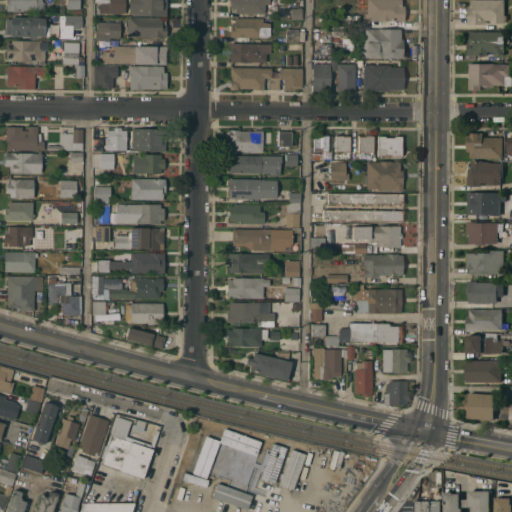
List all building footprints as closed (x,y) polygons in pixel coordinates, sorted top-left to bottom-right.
[(42,0),(42,1),(44,1),(44,9),(23,9),(23,10),(6,10),(6,0),(42,0)] [(80,0),(80,8),(66,8),(66,0),(80,0)] [(110,3),(109,0),(125,0),(125,13),(98,13),(99,3),(110,3)] [(166,0),(166,15),(133,15),(133,13),(128,13),(128,0),(166,0)] [(270,0),(270,4),(265,4),(265,13),(235,13),(235,7),(230,7),(230,0),(270,0)] [(401,0),(401,5),(404,5),(404,20),(392,20),(366,20),(366,18),(363,18),(363,13),(367,13),(367,0),(401,0)] [(505,0),(505,15),(506,15),(506,23),(491,23),(491,20),(486,20),(486,24),(468,24),(468,6),(471,6),(471,0),(505,0)] [(302,8),(302,17),(289,17),(289,8),(302,8)] [(82,15),(82,27),(79,27),(79,28),(72,28),(72,37),(60,37),(60,27),(59,27),(59,15),(82,15)] [(161,17),(166,17),(166,25),(166,37),(127,36),(127,30),(126,30),(126,24),(127,24),(127,16),(161,16),(161,17)] [(45,17),(45,18),(49,18),(49,35),(44,35),(44,36),(34,35),(34,38),(29,38),(29,35),(10,35),(10,34),(5,34),(5,18),(10,18),(10,17),(45,17)] [(262,17),(262,21),(266,21),(266,22),(270,22),(270,36),(267,36),(267,37),(230,36),(230,23),(234,23),(234,17),(262,17)] [(120,21),(120,37),(110,37),(110,40),(95,39),(95,30),(96,30),(96,21),(120,21)] [(349,28),(349,36),(313,35),(313,27),(349,28)] [(298,28),(298,42),(286,42),(286,28),(298,28)] [(401,28),(401,38),(403,38),(403,57),(365,57),(365,55),(360,55),(360,36),(365,36),(365,28),(401,28)] [(504,31),(504,55),(494,55),(494,51),(488,51),(488,55),(468,55),(468,39),(471,39),(471,31),(504,31)] [(57,52),(57,62),(45,62),(45,64),(39,63),(39,60),(11,60),(11,58),(6,58),(6,42),(11,42),(11,39),(41,40),(41,41),(47,41),(47,50),(50,50),(50,52),(57,52)] [(78,42),(78,63),(63,63),(63,41),(78,42)] [(268,43),(268,52),(266,52),(266,62),(229,61),(229,42),(268,43)] [(320,43),(331,43),(331,56),(320,56),(320,43)] [(151,64),(153,64),(153,63),(134,63),(113,62),(102,62),(102,50),(113,50),(113,45),(167,45),(167,50),(166,50),(166,64),(161,64),(161,65),(163,65),(151,65),(151,64)] [(297,65),(298,55),(286,55),(286,64),(297,65)] [(355,90),(347,90),(347,91),(337,91),(337,70),(330,70),(330,89),(322,89),(322,91),(313,91),(313,63),(330,63),(330,59),(338,59),(337,63),(355,63),(355,90)] [(494,63),(505,63),(505,64),(510,64),(510,75),(511,75),(511,85),(505,85),(505,84),(495,84),(495,86),(483,86),(483,84),(481,84),(481,89),(469,89),(469,62),(494,63)] [(390,64),(390,66),(403,66),(403,89),(390,89),(390,91),(362,90),(363,64),(390,64)] [(44,66),(44,75),(35,75),(35,77),(34,77),(34,89),(17,88),(17,85),(6,85),(6,65),(44,66)] [(84,77),(75,77),(75,65),(84,65),(84,77)] [(117,65),(117,77),(113,77),(113,87),(101,87),(101,86),(94,86),(95,65),(117,65)] [(163,65),(163,71),(166,71),(166,88),(152,88),(143,88),(143,89),(129,89),(129,75),(128,75),(128,65),(151,66),(151,65),(163,65)] [(271,67),(271,77),(278,77),(279,67),(302,67),(301,88),(294,88),(294,90),(283,89),(283,79),(279,79),(279,89),(268,89),(268,77),(264,77),(264,88),(263,88),(263,89),(254,89),(254,88),(239,88),(239,89),(230,89),(230,66),(271,67)] [(22,126),(22,129),(28,129),(28,126),(37,126),(37,132),(40,132),(40,140),(44,140),(43,150),(6,149),(6,142),(5,142),(5,126),(22,126)] [(126,150),(106,150),(106,135),(105,135),(105,132),(106,132),(106,127),(121,127),(121,129),(126,129),(126,150)] [(82,150),(47,149),(47,145),(53,145),(53,144),(59,144),(59,130),(72,130),(72,128),(82,128),(82,150)] [(166,128),(165,150),(131,150),(131,140),(130,140),(130,130),(132,130),(132,128),(166,128)] [(262,152),(228,151),(228,129),(239,129),(239,130),(253,130),(253,129),(263,130),(262,152)] [(291,131),(291,146),(277,145),(278,130),(291,131)] [(503,158),(470,157),(470,151),(467,151),(467,132),(483,132),(483,136),(503,136),(503,158)] [(358,136),(366,136),(366,135),(367,135),(367,134),(372,134),(372,135),(373,135),(373,151),(372,151),(372,153),(370,153),(370,151),(358,151),(358,136)] [(328,151),(323,151),(323,159),(312,159),(312,153),(317,153),(317,151),(313,151),(313,135),(321,136),(321,135),(328,135),(328,151)] [(342,135),(350,136),(349,151),(335,151),(335,135),(342,135)] [(385,135),(385,137),(394,137),(394,135),(401,135),(401,149),(403,149),(403,152),(401,152),(401,155),(394,155),(394,154),(385,154),(385,155),(377,155),(377,135),(385,135)] [(103,138),(93,138),(93,150),(102,150),(103,138)] [(38,152),(38,151),(41,151),(41,173),(9,172),(9,166),(4,165),(4,152),(38,152)] [(82,151),(82,161),(69,161),(69,151),(82,151)] [(99,168),(112,168),(112,153),(99,153),(99,168)] [(161,153),(161,158),(164,158),(164,168),(161,168),(161,173),(132,172),(132,153),(161,153)] [(281,155),(281,165),(280,165),(279,174),(269,174),(269,173),(228,172),(228,159),(233,159),(233,154),(281,155)] [(297,154),(297,165),(285,165),(285,154),(297,154)] [(504,176),(503,176),(503,177),(501,177),(502,184),(489,184),(489,182),(482,182),(482,185),(468,186),(468,168),(471,168),(471,160),(484,160),(484,161),(489,161),(489,162),(504,162),(504,176)] [(330,161),(345,161),(345,172),(348,172),(348,179),(330,179),(330,161)] [(366,161),(399,161),(399,169),(402,169),(402,190),(393,190),(393,189),(377,189),(377,188),(366,188),(366,161)] [(165,178),(165,192),(163,192),(163,199),(130,198),(131,177),(165,178)] [(33,178),(33,197),(22,197),(22,198),(17,198),(17,197),(9,197),(9,192),(5,192),(6,183),(9,183),(9,178),(33,178)] [(260,178),(260,179),(276,179),(276,197),(259,197),(259,198),(228,198),(228,178),(260,178)] [(76,179),(76,197),(59,197),(59,179),(76,179)] [(110,186),(110,200),(93,200),(93,185),(110,186)] [(286,202),(288,202),(288,192),(300,192),(300,202),(300,203),(286,203),(286,202)] [(403,193),(403,204),(400,204),(395,204),(395,205),(391,205),(391,203),(376,203),(376,205),(372,205),(372,203),(357,203),(357,204),(354,204),(354,203),(339,203),(339,204),(335,204),(335,203),(327,203),(327,192),(403,193)] [(502,192),(501,201),(501,214),(467,214),(468,192),(502,192)] [(32,201),(32,213),(34,213),(34,216),(32,216),(32,220),(4,219),(4,207),(7,207),(8,201),(32,201)] [(140,204),(140,203),(160,203),(160,207),(164,207),(163,220),(160,219),(160,223),(137,223),(137,222),(111,222),(108,223),(94,223),(94,203),(109,203),(108,215),(116,214),(116,204),(140,204)] [(259,203),(259,211),(264,211),(264,223),(233,223),(233,221),(228,221),(229,205),(233,205),(233,203),(259,203)] [(300,203),(300,213),(299,213),(299,226),(286,226),(286,203),(300,203)] [(66,211),(66,208),(71,208),(71,211),(77,212),(77,223),(60,222),(61,211),(66,211)] [(335,209),(335,208),(339,208),(339,209),(354,209),(354,208),(358,208),(358,209),(372,209),(372,208),(375,208),(375,209),(391,210),(391,208),(395,208),(395,210),(403,210),(403,220),(327,220),(327,218),(322,218),(322,209),(335,209)] [(486,243),(486,245),(476,245),(476,243),(469,243),(469,235),(467,235),(467,220),(478,220),(478,222),(498,222),(498,243),(486,243)] [(31,226),(31,230),(35,230),(35,235),(31,235),(31,238),(29,238),(29,244),(24,244),(24,246),(7,246),(7,242),(3,242),(4,232),(7,232),(8,225),(31,226)] [(400,225),(400,232),(401,232),(401,238),(400,238),(400,246),(375,246),(375,239),(365,239),(365,238),(352,238),(352,225),(400,225)] [(109,226),(109,240),(114,240),(114,234),(127,235),(128,232),(130,232),(130,227),(159,227),(159,230),(163,230),(163,243),(159,243),(159,249),(145,249),(145,248),(115,247),(115,250),(92,250),(92,240),(94,240),(94,226),(109,226)] [(292,229),(292,250),(252,250),(253,249),(250,249),(245,245),(233,245),(233,242),(232,242),(232,228),(292,229)] [(324,237),(324,249),(311,249),(311,236),(324,237)] [(354,243),(365,243),(365,252),(341,252),(341,243),(354,243)] [(470,273),(470,268),(466,268),(466,252),(490,252),(490,250),(504,250),(504,263),(504,274),(470,273)] [(4,271),(4,251),(34,251),(34,252),(37,252),(37,256),(34,256),(34,271),(4,271)] [(164,273),(130,272),(130,269),(108,268),(108,272),(96,272),(96,259),(109,259),(109,260),(115,260),(115,253),(130,253),(130,252),(164,252),(164,273)] [(269,253),(269,262),(264,262),(264,272),(228,272),(228,252),(269,253)] [(402,254),(402,275),(385,275),(385,276),(363,276),(363,267),(365,267),(365,264),(362,264),(362,254),(402,254)] [(299,260),(299,276),(284,276),(284,260),(299,260)] [(347,273),(347,282),(326,282),(326,273),(347,273)] [(34,275),(34,276),(42,276),(42,290),(33,290),(33,310),(19,310),(19,307),(6,307),(7,275),(34,275)] [(104,275),(104,287),(93,287),(93,275),(104,275)] [(55,276),(56,283),(63,283),(63,282),(70,282),(70,295),(81,295),(81,313),(78,313),(78,314),(70,314),(70,315),(66,315),(66,314),(61,314),(61,311),(55,311),(55,306),(61,306),(61,302),(52,302),(52,304),(47,304),(47,283),(48,283),(48,276),(55,276)] [(126,288),(129,288),(129,279),(132,279),(132,277),(154,278),(154,277),(163,277),(162,291),(159,291),(159,297),(126,297),(126,298),(108,297),(108,287),(126,288)] [(252,277),(263,277),(263,278),(269,278),(269,286),(263,286),(263,297),(231,297),(231,295),(227,295),(227,278),(232,279),(232,277),(252,277)] [(497,302),(491,302),(491,303),(475,303),(475,302),(469,302),(469,294),(467,294),(467,280),(477,280),(477,281),(504,282),(504,296),(497,296),(497,302)] [(368,289),(368,288),(401,288),(401,313),(355,312),(356,283),(363,283),(363,289),(368,289)] [(299,287),(299,301),(284,301),(284,287),(299,287)] [(105,300),(105,314),(92,314),(92,300),(105,300)] [(310,314),(310,301),(318,301),(318,307),(321,307),(321,315),(310,314)] [(163,302),(162,322),(159,322),(159,324),(147,324),(147,322),(130,322),(130,321),(124,320),(125,304),(130,304),(130,302),(163,302)] [(269,302),(269,312),(274,312),(274,320),(266,320),(266,321),(263,321),(263,320),(257,320),(257,322),(226,322),(226,308),(229,308),(229,302),(269,302)] [(502,309),(502,329),(467,329),(467,315),(470,315),(470,309),(502,309)] [(321,321),(320,321),(320,323),(325,324),(324,334),(338,335),(338,327),(349,327),(349,322),(371,322),(371,320),(373,320),(373,322),(389,322),(389,325),(403,325),(402,337),(401,337),(401,341),(349,340),(349,342),(338,341),(338,345),(315,344),(315,335),(311,335),(311,323),(315,323),(315,321),(310,320),(310,314),(321,315),(321,321)] [(165,336),(162,348),(125,338),(128,327),(165,336)] [(261,327),(261,329),(267,329),(267,338),(261,338),(261,346),(231,346),(231,343),(227,343),(227,329),(231,329),(231,327),(261,327)] [(280,330),(279,339),(269,339),(270,330),(280,330)] [(467,353),(468,334),(482,334),(482,337),(494,337),(494,338),(496,338),(496,340),(510,340),(510,342),(511,342),(511,344),(510,344),(504,345),(504,347),(503,347),(503,353),(467,353)] [(347,346),(354,346),(354,348),(357,348),(357,352),(354,352),(354,359),(347,359),(347,346)] [(340,375),(331,375),(331,379),(323,379),(323,348),(340,349),(340,375)] [(381,348),(390,348),(406,348),(406,351),(410,351),(409,361),(406,361),(406,372),(390,372),(390,371),(381,371),(381,348)] [(291,361),(287,379),(273,376),(273,377),(264,375),(264,374),(248,370),(250,365),(245,363),(246,356),(252,358),(253,352),(291,361)] [(502,359),(502,381),(466,381),(466,359),(502,359)] [(371,360),(371,368),(372,368),(372,392),(370,392),(370,396),(361,395),(361,392),(354,392),(354,368),(355,368),(355,361),(361,361),(361,360),(371,360)] [(0,365),(13,369),(10,381),(14,382),(10,392),(0,389),(0,365)] [(406,390),(409,390),(409,400),(406,400),(406,403),(383,403),(383,393),(386,393),(386,382),(388,382),(388,380),(406,380),(406,390)] [(44,388),(40,401),(28,398),(32,384),(44,388)] [(496,394),(494,419),(468,418),(468,409),(466,409),(466,400),(469,401),(469,392),(496,394)] [(0,394),(5,396),(2,406),(8,407),(5,417),(0,415),(0,394)] [(27,406),(30,399),(40,403),(38,410),(27,406)] [(45,443),(31,438),(43,401),(58,406),(45,443)] [(108,420),(96,456),(81,451),(82,447),(78,446),(89,413),(108,420)] [(132,419),(125,439),(152,449),(142,478),(133,474),(131,479),(118,474),(119,470),(100,464),(110,434),(107,433),(114,413),(132,419)] [(79,423),(73,440),(70,439),(67,448),(54,444),(58,434),(56,434),(62,417),(79,423)] [(145,421),(143,432),(133,429),(136,419),(145,421)] [(217,445),(209,469),(206,478),(192,472),(194,467),(202,443),(205,435),(219,440),(224,428),(259,440),(255,452),(244,449),(219,441),(217,445)] [(264,482),(259,480),(267,458),(272,443),(282,446),(287,448),(279,468),(273,485),(264,482)] [(254,452),(248,459),(243,450),(254,452)] [(10,451),(22,455),(17,472),(5,468),(10,451)] [(87,458),(95,461),(89,476),(71,470),(74,462),(73,461),(76,453),(87,458)] [(41,472),(20,466),(25,454),(45,460),(41,472)] [(0,468),(15,473),(11,485),(0,481),(0,468)] [(294,488),(297,472),(283,469),(279,485),(294,488)] [(182,479),(185,472),(208,479),(206,486),(182,479)] [(85,483),(76,511),(58,511),(65,492),(74,495),(79,481),(85,483)] [(251,495),(246,509),(210,497),(215,482),(251,495)] [(12,486),(9,495),(3,493),(6,484),(12,486)] [(4,511),(13,488),(22,492),(20,497),(21,498),(21,499),(26,501),(22,511),(4,511)] [(51,511),(33,511),(40,492),(44,494),(43,495),(47,497),(49,490),(58,493),(51,511)] [(453,491),(453,493),(460,493),(461,499),(469,499),(469,490),(491,490),(491,511),(472,511),(472,506),(461,506),(461,507),(463,507),(463,511),(445,511),(445,491),(453,491)] [(511,497),(511,504),(511,511),(495,511),(496,497),(511,497)] [(415,511),(415,500),(441,500),(441,511),(415,511)] [(134,502),(130,511),(80,511),(84,502),(134,502)]
